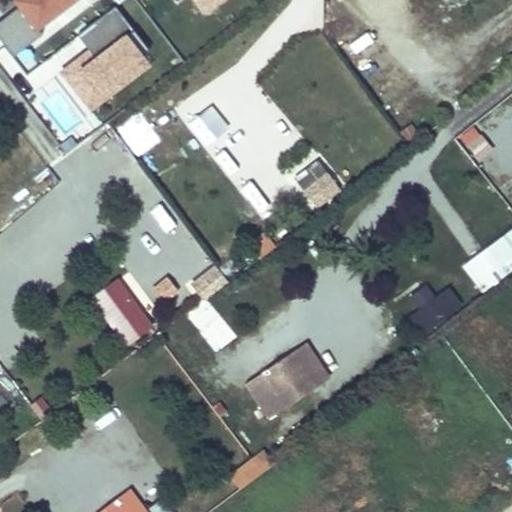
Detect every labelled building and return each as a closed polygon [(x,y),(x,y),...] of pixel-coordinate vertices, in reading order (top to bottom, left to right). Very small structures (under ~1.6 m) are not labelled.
[(15,10),(0,21),(0,48),(9,61),(38,38),(33,32),(74,0),(16,0),(10,5),(15,10)] [(185,0),(199,18),(221,0),(185,0)] [(144,54),(110,10),(73,40),(84,55),(57,76),(74,97),(87,87),(99,103),(143,69),(137,60),(144,54)] [(86,113),(99,103),(87,87),(74,97),(86,113)] [(283,113),(272,122),(292,145),(303,136),(283,113)] [(479,160),(494,146),(472,123),(457,137),(479,160)] [(511,132),(500,141),(511,158),(511,132)] [(230,158),(220,167),(236,184),(246,175),(230,158)] [(298,194),(322,176),(312,164),(289,183),(298,194)] [(310,211),(334,192),(322,176),(298,194),(310,211)] [(164,229),(174,219),(153,195),(142,204),(164,229)] [(11,225),(0,235),(0,260),(11,272),(34,250),(11,225)] [(479,288),(511,265),(511,226),(460,261),(479,288)] [(197,303),(222,285),(211,271),(187,290),(197,303)] [(117,273),(87,293),(123,344),(152,324),(117,273)] [(463,305),(450,284),(433,295),(425,282),(394,300),(415,334),(463,305)] [(0,310),(0,354),(24,334),(2,309),(0,310)] [(307,347),(249,388),(271,419),(327,380),(307,347)] [(236,486),(272,464),(262,449),(227,471),(236,486)] [(149,511),(129,484),(91,511),(149,511)]
